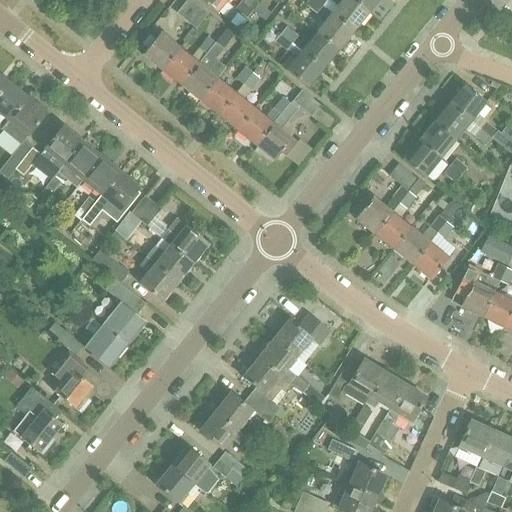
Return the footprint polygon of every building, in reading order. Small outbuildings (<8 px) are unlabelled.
[(187,0),(185,0),(176,12),(195,28),(206,15),(187,0)] [(227,0),(197,0),(216,15),(227,0)] [(251,0),(243,0),(241,3),(252,12),(258,5),(251,0)] [(322,7),(314,0),(309,0),(306,5),(317,14),(322,7)] [(351,0),(343,0),(332,15),(354,32),(369,14),(351,0)] [(351,0),(369,14),(380,0),(351,0)] [(252,12),(241,3),(235,10),(247,19),(252,12)] [(332,15),(317,33),(339,51),(354,32),(332,15)] [(286,27),(279,35),(291,44),(298,36),(286,27)] [(317,33),(302,52),(324,70),(339,51),(317,33)] [(142,56),(161,71),(179,49),(160,34),(142,56)] [(291,44),(279,35),(275,41),(286,51),(291,44)] [(179,49),(161,71),(180,86),(215,42),(208,36),(190,58),(179,49)] [(215,42),(180,86),(199,101),(216,79),(225,68),(214,58),(223,48),(227,42),(220,36),(215,42)] [(302,52),(286,71),(309,89),(324,70),(302,52)] [(242,84),(238,91),(253,72),(245,66),(235,79),(242,84)] [(238,91),(235,94),(218,116),(236,131),(254,109),(242,100),(260,79),(253,72),(238,91)] [(0,77),(0,94),(8,84),(0,77)] [(216,79),(199,101),(218,116),(235,94),(216,79)] [(8,84),(0,94),(0,114),(9,122),(27,99),(8,84)] [(465,84),(449,103),(471,120),(486,101),(465,84)] [(294,102),(311,116),(319,105),(302,91),(294,102)] [(27,99),(9,122),(28,137),(46,114),(27,99)] [(279,114),(281,116),(290,105),(283,99),(274,110),(279,114)] [(449,103),(434,122),(456,139),(471,120),(449,103)] [(281,116),(256,147),(276,162),(282,154),(287,157),(298,144),(281,131),(297,111),(290,105),(281,116)] [(254,109),(236,131),(256,147),(281,116),(279,114),(272,123),(254,109)] [(498,131),(486,121),(480,128),(492,138),(498,131)] [(434,122),(419,140),(441,158),(456,139),(434,122)] [(44,150),(63,166),(82,144),(62,128),(44,150)] [(473,136),(485,146),(492,138),(480,128),(473,136)] [(6,162),(16,170),(33,148),(24,140),(6,162)] [(419,140),(404,159),(404,160),(425,177),(441,158),(419,140)] [(57,172),(42,191),(50,197),(65,178),(76,188),(82,181),(83,182),(101,159),(82,144),(63,166),(57,172)] [(33,148),(16,170),(24,177),(41,154),(33,148)] [(456,158),(450,165),(462,175),(468,168),(456,158)] [(101,159),(83,182),(100,196),(95,202),(97,203),(120,174),(101,159)] [(462,175),(450,165),(444,173),(455,183),(462,175)] [(97,203),(88,214),(94,219),(101,210),(116,222),(140,193),(137,191),(138,189),(120,174),(97,203)] [(401,185),(392,197),(399,204),(409,191),(401,185)] [(399,204),(406,210),(406,209),(416,197),(409,191),(399,204)] [(97,203),(95,202),(89,196),(80,207),(88,214),(97,203)] [(148,226),(161,209),(145,196),(131,213),(148,226)] [(373,197),(356,219),(375,234),(392,213),(384,206),(373,197)] [(439,216),(429,228),(437,235),(447,222),(460,205),(452,199),(439,216)] [(392,213),(375,234),(394,249),(411,228),(399,218),(392,213)] [(148,228),(161,238),(171,247),(171,246),(192,264),(207,245),(186,228),(187,227),(176,218),(167,230),(155,221),(148,228)] [(447,222),(437,235),(443,240),(444,239),(453,228),(447,222)] [(411,228),(394,249),(413,264),(430,243),(422,236),(411,228)] [(430,243),(413,264),(432,280),(449,258),(437,248),(430,243)] [(146,257),(156,265),(177,282),(192,264),(171,246),(171,247),(165,253),(155,245),(146,257)] [(92,260),(121,284),(129,273),(100,249),(92,260)] [(11,260),(1,251),(0,252),(0,264),(4,268),(11,260)] [(177,282),(156,265),(140,284),(162,302),(177,282)] [(460,284),(457,291),(466,296),(461,307),(483,317),(495,292),(501,281),(469,265),(460,284)] [(501,281),(509,285),(511,278),(511,270),(507,268),(501,281)] [(120,305),(103,326),(127,345),(144,323),(135,316),(146,304),(114,279),(105,290),(117,299),(115,301),(120,305)] [(0,283),(0,292),(3,295),(9,288),(1,282),(0,283)] [(511,300),(495,292),(483,317),(504,328),(511,312),(511,300)] [(276,340),(298,357),(313,338),(320,344),(330,332),(309,315),(299,327),(291,321),(276,340)] [(84,327),(95,336),(86,348),(109,367),(127,345),(103,326),(93,317),(84,327)] [(75,355),(83,346),(55,322),(47,331),(75,355)] [(276,340),(260,359),(303,393),(308,385),(288,369),(298,357),(276,340)] [(0,360),(7,367),(14,357),(0,345),(0,360)] [(51,374),(62,383),(54,393),(78,413),(88,400),(85,397),(92,388),(80,378),(88,369),(69,353),(51,374)] [(255,388),(250,395),(275,415),(281,408),(272,401),(280,390),(285,393),(291,385),(302,394),(303,393),(260,359),(244,379),(255,388)] [(342,391),(364,404),(383,373),(365,361),(360,368),(348,360),(327,395),(336,400),(342,391)] [(22,379),(7,367),(2,373),(17,386),(22,379)] [(406,386),(383,373),(364,404),(373,410),(379,402),(390,408),(370,441),(371,442),(406,386)] [(406,386),(371,442),(386,451),(391,442),(399,428),(393,424),(400,414),(413,422),(427,398),(406,386)] [(12,431),(21,438),(29,445),(25,450),(32,456),(36,451),(42,456),(57,438),(54,435),(62,426),(54,419),(61,412),(31,387),(15,406),(26,414),(12,431)] [(232,394),(217,413),(238,430),(253,412),(268,423),(275,415),(250,395),(244,404),(232,394)] [(372,412),(363,407),(354,420),(363,425),(372,412)] [(238,430),(217,413),(201,433),(222,450),(231,439),(242,448),(249,439),(238,431),(238,430)] [(460,445),(483,456),(494,431),(471,420),(460,445)] [(511,438),(494,431),(483,456),(505,466),(511,451),(511,438)] [(353,461),(357,451),(332,439),(327,450),(353,461)] [(189,448),(173,467),(194,484),(210,465),(189,448)] [(225,452),(219,459),(231,469),(240,476),(246,469),(225,452)] [(231,469),(219,459),(212,467),(225,477),(231,469)] [(361,464),(350,486),(377,498),(387,475),(361,464)] [(194,484),(173,467),(157,487),(178,504),(194,484)] [(469,480),(469,481),(478,485),(485,471),(475,467),(469,480)] [(231,469),(225,477),(236,486),(242,478),(240,476),(231,469)] [(463,493),(469,481),(469,480),(458,476),(456,479),(441,473),(437,481),(463,493)] [(500,496),(507,481),(498,477),(491,492),(500,496)] [(331,505),(341,509),(340,509),(346,511),(370,511),(377,498),(350,486),(350,487),(341,482),(331,505)] [(302,492),(298,502),(320,511),(324,511),(328,503),(302,492)] [(466,511),(442,501),(436,511),(466,511)] [(320,511),(298,502),(293,511),(320,511)]
